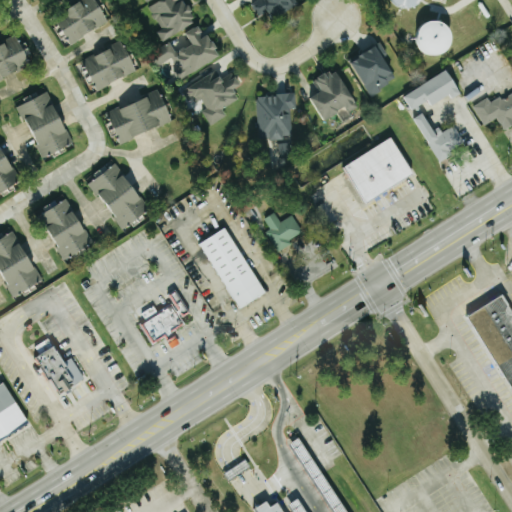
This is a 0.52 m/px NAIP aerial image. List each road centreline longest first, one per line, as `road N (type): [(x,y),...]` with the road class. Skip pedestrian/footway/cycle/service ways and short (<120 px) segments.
road 1 (secondary): [(371,275),(68,469)]
road 2 (secondary): [(41,511),(320,334)]
road 3 (tertiary): [(511,490),(371,275)]
road 4 (residential): [(216,0),(268,67),(284,66),(337,17)]
road 5 (residential): [(96,148),(58,65),(14,0)]
road 6 (secondary): [(386,295),(504,221)]
